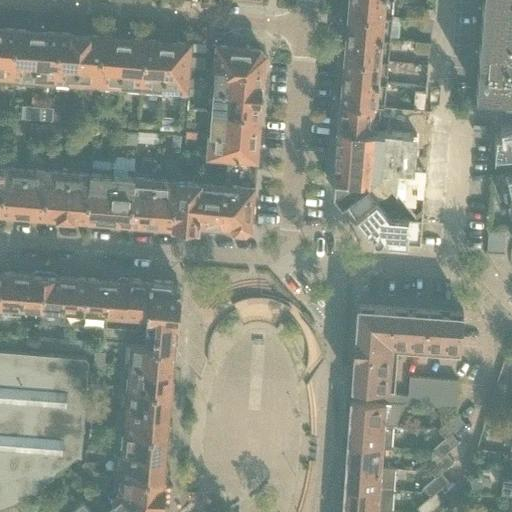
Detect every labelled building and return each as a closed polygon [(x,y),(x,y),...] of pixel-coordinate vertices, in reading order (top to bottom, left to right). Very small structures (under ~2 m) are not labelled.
[(348,0),(347,13),(390,17),(391,0),(348,0)] [(511,0),(482,0),(475,92),(511,95),(511,0)] [(424,8),(423,19),(431,20),(432,9),(424,8)] [(347,13),(345,35),(388,39),(390,17),(347,13)] [(424,20),(423,31),(430,31),(431,20),(424,20)] [(0,76),(10,77),(14,29),(0,27),(0,76)] [(10,77),(32,79),(36,31),(14,29),(10,77)] [(32,79),(54,81),(57,32),(36,31),(32,79)] [(54,81),(75,82),(79,34),(57,32),(54,81)] [(75,82),(97,84),(101,36),(79,34),(75,82)] [(345,35),(344,58),(386,61),(388,39),(345,35)] [(97,84),(118,86),(122,38),(101,36),(97,84)] [(118,86),(140,87),(144,39),(122,38),(118,86)] [(140,87),(161,89),(165,41),(144,39),(140,87)] [(161,89),(161,93),(170,94),(170,90),(180,91),(184,91),(188,43),(165,41),(161,89)] [(416,41),(415,52),(428,53),(429,42),(416,41)] [(216,45),(214,68),(262,72),(263,54),(259,48),(216,45)] [(190,60),(190,66),(204,67),(204,59),(204,58),(191,56),(190,58),(190,60)] [(344,58),(342,79),(385,83),(386,61),(344,58)] [(214,68),(212,89),(260,93),(262,72),(214,68)] [(189,78),(188,87),(200,88),(201,88),(202,88),(209,89),(209,80),(203,80),(189,78)] [(342,79),(340,102),(373,105),(383,106),(385,83),(342,79)] [(188,87),(188,95),(200,96),(201,88),(200,88),(188,87)] [(212,89),(210,111),(258,115),(260,93),(212,89)] [(413,108),(423,108),(424,92),(414,91),(413,108)] [(340,102),(338,127),(371,130),(373,105),(340,102)] [(22,105),(21,118),(30,118),(31,106),(22,105)] [(31,106),(30,118),(39,119),(40,107),(31,106)] [(52,106),(50,120),(72,122),(73,107),(52,106)] [(74,110),(73,122),(83,123),(84,111),(74,110)] [(210,111),(208,132),(257,136),(258,115),(210,111)] [(109,113),(108,125),(116,125),(117,113),(109,113)] [(117,113),(116,125),(124,126),(125,114),(117,113)] [(159,122),(159,129),(173,130),(174,117),(160,116),(159,122)] [(7,121),(6,132),(24,133),(25,123),(7,121)] [(138,121),(138,127),(148,128),(159,129),(159,122),(138,121)] [(186,122),(185,130),(197,131),(198,131),(199,123),(186,122)] [(51,125),(50,135),(61,135),(61,126),(51,125)] [(30,127),(29,138),(37,138),(38,128),(30,127)] [(338,127),(333,189),(341,200),(347,196),(362,184),(379,171),(380,172),(416,216),(422,211),(423,199),(424,190),(425,169),(416,168),(419,134),(371,130),(338,127)] [(511,170),(506,171),(511,194),(511,193),(511,130),(495,132),(493,152),(504,151),(505,159),(511,158),(511,170)] [(117,131),(116,143),(136,144),(137,132),(117,131)] [(257,136),(208,132),(206,152),(204,152),(204,156),(217,157),(216,163),(233,164),(233,166),(254,168),(257,136)] [(145,133),(144,148),(156,149),(157,134),(145,133)] [(173,134),(171,148),(179,148),(181,135),(173,134)] [(187,152),(186,162),(202,163),(203,153),(187,152)] [(86,219),(108,220),(112,172),(112,168),(113,162),(91,160),(90,171),(86,219)] [(0,203),(0,211),(21,213),(25,165),(3,163),(0,203)] [(225,164),(224,175),(233,176),(242,177),(241,191),(232,191),(229,230),(244,231),(249,227),(253,178),(254,168),(233,166),(233,164),(225,164)] [(21,213),(43,215),(47,167),(25,165),(21,213)] [(43,215),(65,217),(68,169),(47,167),(43,215)] [(112,172),(108,220),(130,222),(133,174),(134,169),(112,168),(112,172)] [(65,217),(86,219),(90,171),(68,169),(65,217)] [(130,222),(151,224),(155,176),(133,174),(130,222)] [(197,228),(229,230),(232,191),(241,191),(242,177),(224,175),(223,181),(201,180),(197,228)] [(151,224),(173,226),(177,178),(155,176),(151,224)] [(173,226),(197,228),(201,180),(177,178),(173,226)] [(352,202),(347,207),(367,233),(371,230),(374,233),(373,234),(373,235),(372,235),(372,236),(372,237),(372,238),(372,239),(373,239),(373,240),(374,241),(375,241),(375,242),(376,242),(377,242),(378,242),(379,242),(380,241),(381,240),(382,239),(382,238),(386,238),(386,243),(406,244),(406,243),(419,244),(421,220),(387,216),(362,184),(347,196),(352,202)] [(488,230),(487,251),(503,252),(505,232),(488,230)] [(0,278),(0,312),(19,314),(19,307),(22,273),(1,271),(0,278)] [(19,307),(41,308),(44,272),(33,271),(31,273),(22,273),(19,307)] [(41,308),(40,321),(61,323),(64,276),(54,275),(52,273),(44,272),(41,308)] [(64,276),(61,323),(82,324),(86,278),(64,276)] [(86,278),(82,324),(103,326),(104,314),(107,280),(86,278)] [(107,280),(104,314),(125,315),(128,279),(118,278),(115,280),(107,280)] [(128,279),(125,315),(146,317),(149,281),(128,279)] [(146,317),(144,340),(153,341),(153,345),(172,346),(172,342),(175,339),(179,288),(175,283),(149,281),(146,317)] [(352,361),(351,368),(351,373),(353,373),(352,384),(350,384),(350,385),(387,388),(391,342),(460,347),(462,310),(461,310),(461,312),(450,311),(450,309),(439,308),(439,310),(428,309),(428,307),(427,307),(426,309),(416,309),(416,307),(405,306),(404,308),(394,307),(394,305),(392,305),(392,307),(364,305),(359,305),(359,303),(358,302),(358,304),(356,304),(356,306),(358,306),(357,317),(355,317),(354,328),(356,328),(355,339),(353,339),(353,340),(355,340),(355,349),(353,349),(353,350),(355,350),(354,362),(352,361)] [(103,327),(102,337),(123,338),(124,329),(103,327)] [(124,329),(123,338),(139,339),(140,330),(124,329)] [(6,333),(5,344),(17,345),(18,334),(6,333)] [(27,335),(26,344),(38,345),(39,336),(27,335)] [(38,345),(38,346),(59,348),(59,338),(39,336),(38,345)] [(59,338),(59,348),(80,350),(81,339),(59,338)] [(129,343),(127,366),(170,369),(171,360),(174,357),(175,347),(172,347),(172,346),(129,343)] [(0,349),(0,505),(33,493),(40,487),(75,455),(80,455),(81,450),(81,440),(86,383),(87,372),(88,361),(84,356),(0,349)] [(94,351),(93,362),(103,363),(104,363),(104,351),(94,351)] [(127,366),(125,388),(171,391),(172,382),(170,379),(170,369),(127,366)] [(347,421),(347,422),(392,425),(394,425),(403,404),(455,407),(457,380),(409,376),(408,395),(364,392),(363,400),(351,399),(351,400),(349,400),(349,401),(351,401),(351,404),(349,404),(348,412),(350,412),(349,421),(347,421)] [(496,382),(492,398),(502,400),(506,385),(496,382)] [(125,388),(123,409),(167,412),(168,403),(170,400),(171,391),(125,388)] [(123,409),(121,431),(168,434),(169,425),(166,422),(167,412),(123,409)] [(438,429),(443,435),(445,437),(451,433),(464,422),(456,413),(438,429)] [(346,442),(346,443),(381,446),(391,446),(392,425),(347,422),(349,422),(349,431),(347,431),(346,440),(348,440),(348,443),(346,442)] [(121,431),(120,452),(163,455),(164,446),(167,444),(168,434),(121,431)] [(445,437),(433,448),(440,457),(445,452),(446,452),(458,442),(457,440),(451,433),(445,437)] [(511,440),(510,454),(511,454),(511,475),(502,475),(500,490),(511,491),(511,440)] [(344,464),(344,465),(380,467),(381,446),(346,443),(346,444),(348,444),(348,447),(346,446),(345,455),(347,455),(346,464),(344,464)] [(120,452),(118,475),(164,478),(165,467),(162,464),(163,455),(120,452)] [(440,457),(427,468),(435,477),(440,472),(453,461),(446,452),(445,452),(440,457)] [(85,461),(81,465),(103,490),(112,474),(94,470),(85,461)] [(393,468),(380,467),(344,465),(346,465),(346,475),(344,474),(343,483),(345,483),(345,486),(343,486),(392,490),(393,468)] [(435,477),(422,488),(429,496),(435,492),(448,481),(447,480),(440,472),(435,477)] [(110,506),(106,509),(108,511),(160,511),(162,508),(164,478),(118,475),(116,490),(110,496),(114,500),(115,502),(110,506)] [(390,511),(392,490),(343,486),(343,487),(345,487),(344,490),(342,490),(342,498),(344,498),(343,507),(341,507),(341,508),(387,511),(390,511)] [(429,496),(417,507),(420,511),(428,511),(430,511),(443,501),(441,499),(435,492),(429,496)] [(499,511),(489,511),(488,511),(511,511),(511,497),(510,498),(509,511),(499,511)] [(108,511),(106,509),(103,511),(91,511),(82,501),(72,510),(74,511),(108,511)]
